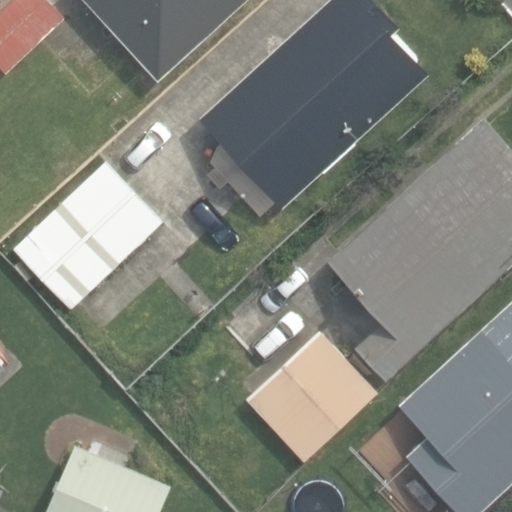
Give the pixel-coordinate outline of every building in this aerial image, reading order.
[(7,0),(0,7),(0,58),(11,70),(69,15),(54,0),(7,0)] [(92,0),(162,77),(246,0),(92,0)] [(327,0),(204,112),(287,203),(432,70),(395,30),(403,22),(382,0),(327,0)] [(361,342),(388,373),(511,262),(511,139),(489,114),(336,251),(332,255),(388,318),(361,342)] [(15,246),(78,308),(167,219),(105,157),(15,246)] [(446,369),(511,442),(511,299),(470,338),(475,343),(446,369)] [(251,395),(308,459),(363,409),(379,428),(406,403),(388,383),(380,390),(325,328),(251,395)] [(161,511),(175,480),(79,440),(49,511),(161,511)] [(438,501),(448,511),(501,511),(494,503),(511,486),(511,461),(499,447),(438,501)]
